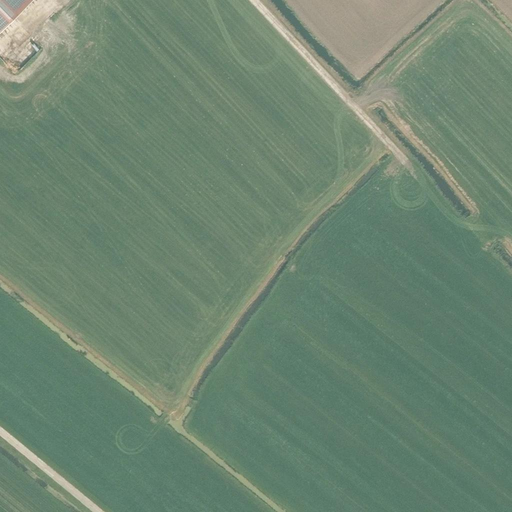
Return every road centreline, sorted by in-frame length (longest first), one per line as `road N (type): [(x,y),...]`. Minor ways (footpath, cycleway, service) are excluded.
road 1 (track): [(251,0),(511,283)]
road 2 (track): [(0,127),(15,132),(94,55),(94,31),(57,2)]
road 3 (track): [(0,433),(96,511)]
